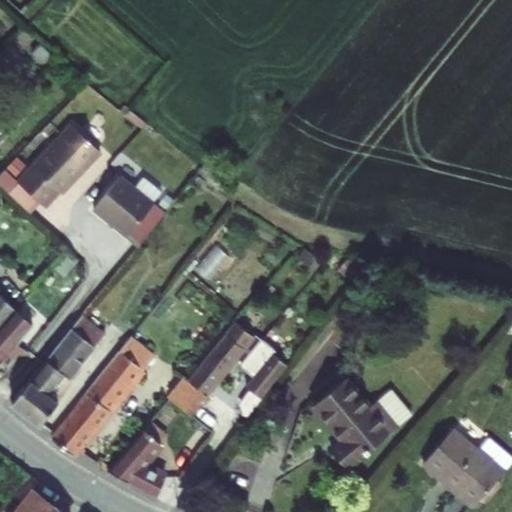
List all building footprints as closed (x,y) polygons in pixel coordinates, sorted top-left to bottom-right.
[(68,122),(16,178),(40,201),(55,185),(60,189),(97,149),(68,122)] [(145,247),(173,215),(127,176),(100,208),(145,247)] [(0,322),(11,309),(13,307),(0,295),(0,322)] [(0,322),(0,362),(7,367),(22,349),(17,345),(32,326),(11,309),(0,322)] [(281,362),(227,318),(180,379),(199,396),(237,348),(256,363),(243,379),(247,383),(227,408),(237,416),(281,362)] [(105,341),(82,322),(11,405),(38,428),(54,408),(52,406),(105,341)] [(70,454),(76,448),(145,362),(124,344),(48,436),(70,454)] [(348,376),(316,402),(344,435),(330,447),(346,467),(413,410),(395,388),(373,406),(348,376)] [(199,396),(180,379),(165,398),(183,414),(199,396)] [(221,415),(199,396),(183,414),(205,433),(221,415)] [(152,415),(107,470),(114,474),(117,471),(152,493),(168,473),(144,454),(167,427),(152,415)] [(448,421),(420,454),(473,499),(509,456),(484,435),(476,445),(448,421)] [(44,511),(49,505),(27,490),(11,511),(44,511)]
